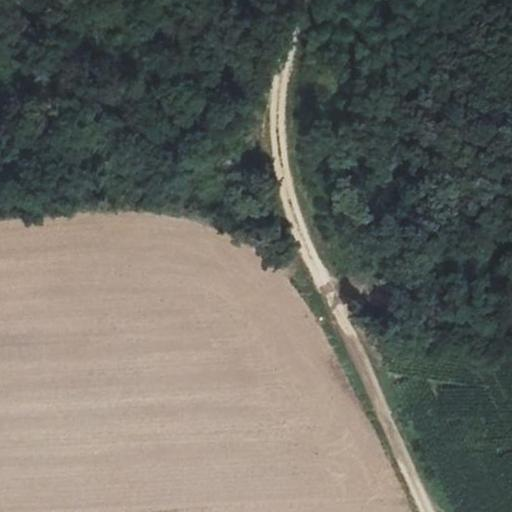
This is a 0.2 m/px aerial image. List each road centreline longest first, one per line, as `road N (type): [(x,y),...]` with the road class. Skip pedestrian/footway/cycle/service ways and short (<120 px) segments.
road 1 (track): [(331,306),(282,197),(271,109),(308,0)]
road 2 (track): [(0,174),(146,186),(307,254)]
road 3 (track): [(423,511),(331,306)]
road 4 (track): [(331,306),(511,319)]
